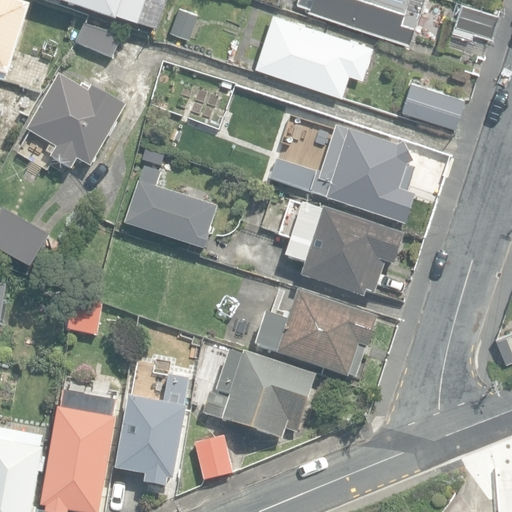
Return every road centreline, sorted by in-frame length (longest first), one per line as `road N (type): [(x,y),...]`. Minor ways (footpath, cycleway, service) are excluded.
road 1 (residential): [(511,137),(436,404),(439,435)]
road 2 (residential): [(257,511),(439,435)]
